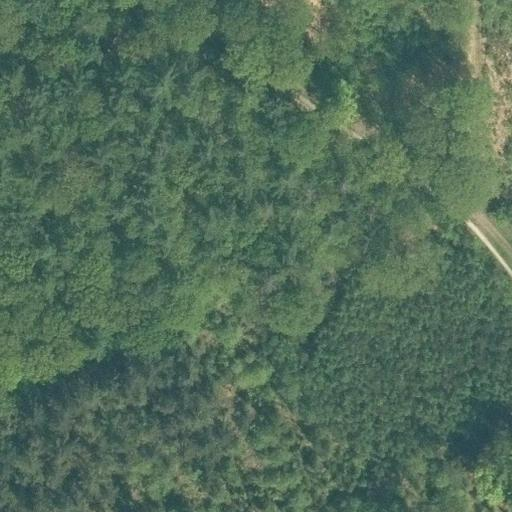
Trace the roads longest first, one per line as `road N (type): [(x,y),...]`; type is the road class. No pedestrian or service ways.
road 1 (track): [(511,253),(448,193),(178,0)]
road 2 (track): [(450,205),(472,97),(479,0)]
